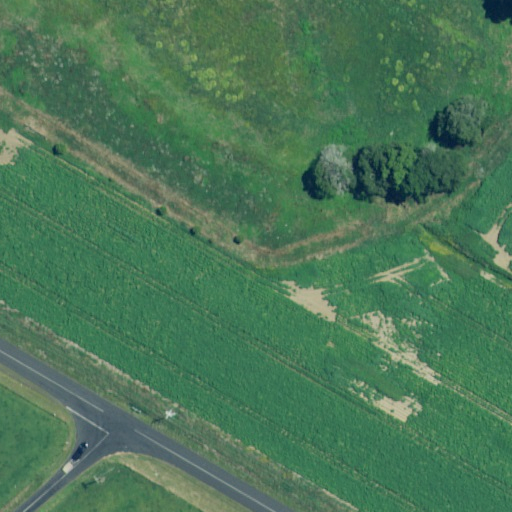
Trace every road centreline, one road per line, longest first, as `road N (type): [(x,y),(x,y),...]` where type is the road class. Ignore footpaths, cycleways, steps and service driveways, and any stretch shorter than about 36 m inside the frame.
road 1 (unclassified): [(119,419),(277,511)]
road 2 (unclassified): [(0,350),(119,419)]
road 3 (unclassified): [(27,511),(119,419)]
